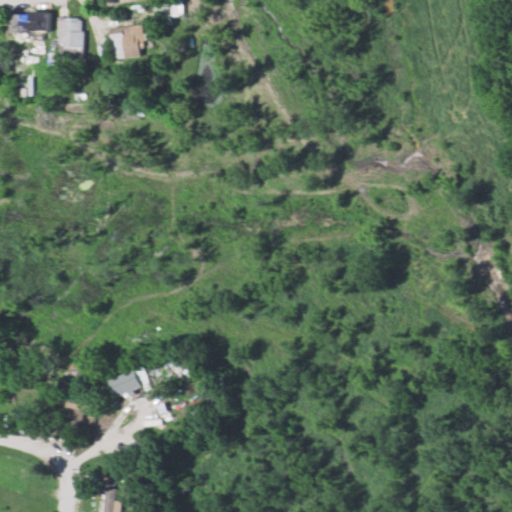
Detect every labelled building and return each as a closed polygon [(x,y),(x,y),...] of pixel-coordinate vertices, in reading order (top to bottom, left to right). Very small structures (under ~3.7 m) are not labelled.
[(179,16),(178,1),(154,2),(154,17),(179,16)] [(13,34),(34,34),(34,15),(13,15),(13,34)] [(59,19),(59,48),(84,48),(84,19),(59,19)] [(112,27),(112,58),(137,58),(137,27),(112,27)] [(145,390),(139,371),(111,379),(117,398),(145,390)] [(66,425),(82,427),(84,412),(96,413),(97,401),(70,398),(66,425)] [(128,450),(131,461),(153,455),(149,443),(128,450)] [(124,511),(130,486),(121,484),(115,511),(124,511)]
